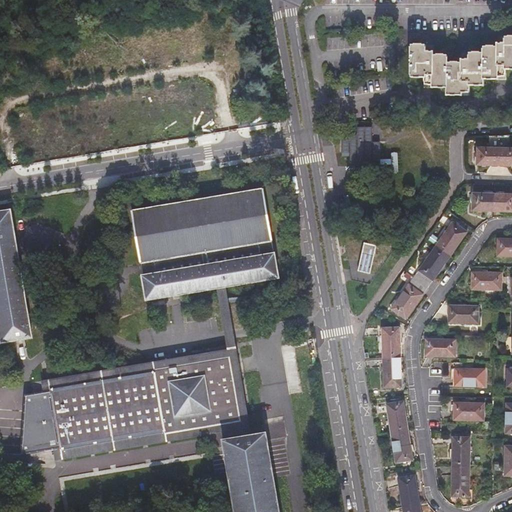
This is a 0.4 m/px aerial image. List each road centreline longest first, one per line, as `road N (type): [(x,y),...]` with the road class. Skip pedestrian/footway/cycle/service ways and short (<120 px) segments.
road 1 (unclassified): [(10,189),(7,89),(210,60),(235,153)]
road 2 (residential): [(373,511),(310,152)]
road 3 (residential): [(296,154),(360,511)]
road 4 (residential): [(511,225),(485,232),(412,343),(432,490),(453,511)]
road 5 (residential): [(511,121),(461,124),(455,160),(456,177),(511,178)]
road 6 (residential): [(272,0),(296,154)]
road 7 (residential): [(310,152),(287,0)]
